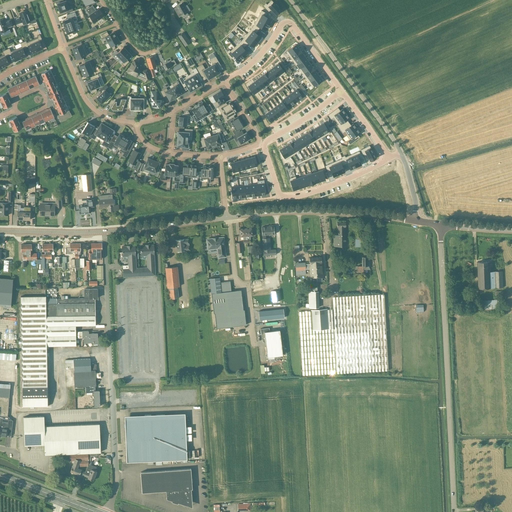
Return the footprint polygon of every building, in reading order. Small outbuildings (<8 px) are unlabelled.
[(266,3),(263,5),(269,11),(271,9),(276,14),(281,10),(278,7),(279,7),(276,4),(271,0),(267,4),(266,3)] [(60,2),(56,3),(58,7),(60,12),(66,10),(67,13),(73,11),(71,6),(67,7),(65,1),(61,3),(60,2)] [(187,5),(184,7),(182,3),(176,6),(176,7),(174,8),(179,16),(181,15),(183,18),(189,15),(187,12),(190,10),(187,5)] [(94,23),(104,16),(99,9),(95,12),(92,6),(93,6),(92,5),(86,10),(90,15),(89,16),(94,23)] [(30,22),(26,11),(24,11),(23,10),(21,11),(21,12),(19,13),(20,15),(18,17),(14,18),(16,24),(23,22),(23,24),(30,22)] [(261,10),(257,18),(269,25),(271,19),(266,16),(267,13),(261,10)] [(68,19),(62,21),(67,34),(76,31),(72,18),(77,16),(75,12),(66,15),(68,19)] [(257,18),(253,26),(258,30),(260,27),(266,30),(269,25),(257,18)] [(0,20),(0,30),(1,32),(7,30),(7,28),(13,26),(10,20),(6,21),(4,21),(3,19),(0,20)] [(253,26),(247,34),(257,42),(258,41),(261,38),(260,38),(261,37),(256,33),(258,30),(253,26)] [(104,37),(107,42),(117,37),(114,32),(109,35),(107,32),(101,35),(103,38),(104,37)] [(183,33),(178,36),(185,46),(190,43),(183,33)] [(247,34),(241,41),(246,45),(248,42),(253,46),(257,42),(247,34)] [(32,40),(37,51),(43,49),(40,41),(42,40),(40,35),(37,36),(38,37),(32,40)] [(117,37),(107,42),(108,42),(111,46),(119,41),(117,37)] [(31,54),(37,51),(32,40),(26,42),(26,41),(23,42),(26,48),(28,47),(31,54)] [(241,41),(234,47),(243,57),(248,53),(243,48),(246,45),(241,41)] [(22,46),(16,49),(20,58),(26,56),(23,49),(26,48),(23,42),(20,43),(22,46)] [(75,54),(85,49),(86,49),(84,44),(73,49),(75,54)] [(296,44),(286,51),(289,56),(299,49),(296,44)] [(116,54),(120,58),(127,51),(123,47),(116,54)] [(229,49),(227,52),(231,59),(234,56),(239,61),(243,57),(234,47),(230,51),(229,49)] [(9,48),(6,50),(9,55),(12,54),(15,61),(20,58),(16,49),(11,51),(9,48)] [(86,49),(75,54),(77,59),(88,54),(86,49)] [(299,49),(289,56),(292,60),(302,53),(303,53),(299,49)] [(0,56),(0,59),(4,66),(9,63),(6,57),(9,55),(6,50),(3,51),(5,54),(0,56)] [(131,55),(127,51),(120,58),(124,62),(122,63),(124,66),(129,62),(127,59),(131,55)] [(302,53),(292,60),(296,65),(306,58),(303,53),(302,53)] [(156,66),(153,56),(146,58),(149,68),(148,68),(151,78),(156,76),(153,67),(156,66)] [(209,67),(214,76),(220,72),(217,67),(221,65),(216,56),(210,60),(213,65),(209,67)] [(306,58),(296,65),(299,69),(309,62),(306,58)] [(133,60),(128,72),(145,80),(145,81),(150,79),(147,69),(142,71),(140,71),(141,70),(138,69),(137,67),(138,66),(139,63),(133,60)] [(82,70),(82,71),(93,66),(92,66),(90,61),(80,66),(80,67),(79,67),(80,71),(82,70)] [(173,66),(170,61),(162,66),(165,70),(173,66)] [(309,62),(299,69),(302,74),(312,66),(309,62)] [(278,63),(273,66),(280,75),(280,76),(285,73),(278,63)] [(202,64),(197,67),(202,76),(206,74),(208,79),(214,76),(209,67),(205,69),(202,64)] [(82,71),(84,76),(95,71),(93,66),(82,71)] [(273,66),(270,69),(276,77),(276,78),(280,75),(273,66)] [(312,66),(302,74),(305,78),(315,71),(316,71),(312,66)] [(194,72),(189,75),(196,88),(200,87),(199,85),(201,84),(198,77),(200,76),(196,68),(193,70),(194,72)] [(49,96),(50,100),(53,99),(54,103),(52,104),(54,108),(52,108),(53,110),(55,109),(57,113),(59,112),(60,115),(60,114),(60,115),(58,116),(60,122),(66,119),(66,118),(72,116),(70,113),(69,110),(50,69),(48,70),(41,73),(42,75),(40,76),(42,80),(40,81),(41,83),(42,82),(44,86),(47,85),(48,89),(46,90),(48,94),(46,95),(47,96),(49,96)] [(270,69),(267,71),(267,72),(272,79),(273,79),(276,77),(270,69)] [(267,71),(262,75),(270,84),(274,81),(273,79),(272,79),(267,72),(267,71)] [(315,71),(305,78),(308,82),(318,75),(315,71)] [(92,80),(87,82),(89,86),(88,87),(89,90),(90,89),(90,90),(91,90),(92,92),(96,91),(95,88),(100,86),(97,78),(99,78),(101,77),(100,73),(98,74),(90,77),(92,80)] [(196,88),(189,75),(183,78),(182,76),(179,78),(183,86),(186,84),(190,91),(192,89),(193,90),(196,88)] [(262,75),(259,77),(266,87),(270,84),(262,75)] [(318,75),(308,82),(312,87),(322,80),(318,75)] [(36,76),(31,78),(35,87),(36,86),(36,85),(39,84),(36,76)] [(259,77),(256,80),(263,89),(266,87),(259,77)] [(31,78),(26,80),(30,88),(33,87),(33,88),(35,87),(31,78)] [(26,80),(21,82),(26,91),(27,91),(27,90),(30,88),(26,80)] [(256,80),(252,82),(258,90),(259,92),(263,89),(256,80)] [(174,86),(171,88),(176,98),(180,96),(179,95),(182,94),(178,88),(181,86),(178,81),(173,84),(174,86)] [(21,82),(17,84),(20,92),(23,91),(24,92),(26,91),(21,82)] [(252,82),(248,86),(254,93),(258,90),(252,82)] [(17,84),(12,86),(16,95),(18,95),(17,94),(20,92),(17,84)] [(96,98),(101,104),(110,96),(105,90),(108,87),(105,84),(99,91),(101,93),(96,98)] [(7,89),(11,97),(14,95),(15,96),(16,95),(12,86),(7,89)] [(173,100),(176,98),(171,88),(168,90),(166,88),(161,91),(164,96),(167,95),(170,100),(173,99),(173,100)] [(297,89),(291,93),(297,101),(303,97),(297,89)] [(11,97),(8,91),(6,92),(6,93),(0,95),(0,99),(1,101),(3,107),(4,108),(11,104),(8,98),(11,97)] [(149,99),(149,100),(151,104),(152,107),(156,107),(159,107),(164,104),(164,99),(161,99),(157,99),(157,95),(158,94),(156,91),(151,91),(151,99),(149,99)] [(225,97),(224,95),(225,95),(223,92),(222,92),(222,91),(213,96),(216,101),(215,102),(217,106),(219,105),(220,105),(225,102),(222,98),(225,97)] [(291,93),(286,97),(292,105),(297,101),(291,93)] [(137,110),(137,98),(131,98),(131,97),(128,96),(125,103),(128,104),(128,108),(130,108),(130,109),(134,109),(134,110),(137,110)] [(137,98),(137,110),(139,110),(139,109),(143,109),(143,108),(146,108),(146,104),(148,103),(146,97),(143,98),(137,98)] [(286,97),(281,101),(287,109),(287,108),(292,105),(286,97)] [(110,107),(113,110),(122,110),(126,98),(121,99),(119,105),(117,105),(117,100),(115,101),(110,107)] [(281,101),(278,104),(284,111),(288,109),(287,108),(287,109),(281,101)] [(218,107),(222,114),(233,107),(233,106),(234,106),(232,103),(231,103),(230,102),(225,105),(224,104),(218,107)] [(197,105),(204,118),(212,113),(211,112),(208,107),(205,108),(202,103),(200,105),(199,104),(197,105)] [(278,104),(275,106),(281,114),(284,111),(278,104)] [(204,118),(197,105),(194,107),(195,108),(192,109),(195,114),(192,116),(196,122),(197,122),(204,118)] [(275,106),(272,109),(277,116),(281,114),(275,106)] [(233,107),(222,114),(226,121),(227,120),(232,118),(231,116),(236,113),(236,111),(237,111),(235,108),(234,109),(233,107)] [(338,107),(328,115),(331,119),(333,117),(336,121),(346,113),(342,109),(340,110),(338,107)] [(47,109),(45,110),(49,119),(54,117),(50,109),(47,110),(47,109)] [(272,109),(268,111),(274,119),(277,116),(272,109)] [(44,112),(41,113),(45,121),(49,119),(45,110),(44,111),(44,112)] [(179,116),(179,120),(178,124),(179,124),(178,125),(181,125),(184,125),(186,125),(187,122),(188,122),(193,120),(188,111),(184,114),(183,116),(179,116)] [(268,111),(265,114),(271,122),(274,119),(268,111)] [(37,113),(36,114),(40,123),(45,121),(41,113),(38,114),(37,113)] [(346,113),(336,121),(338,124),(337,125),(340,129),(349,122),(347,119),(349,118),(346,113)] [(35,116),(32,117),(35,125),(40,123),(36,114),(34,115),(35,116)] [(22,128),(25,127),(22,122),(19,123),(16,116),(9,120),(9,121),(12,126),(14,131),(22,128)] [(232,123),(233,126),(241,122),(240,121),(241,120),(240,118),(239,119),(238,116),(233,119),(232,118),(227,120),(229,125),(232,123)] [(28,118),(27,118),(31,127),(35,125),(32,117),(29,119),(28,118)] [(22,122),(25,127),(26,130),(31,127),(27,118),(25,119),(25,120),(22,122)] [(81,134),(82,132),(85,133),(88,136),(94,126),(91,124),(88,122),(86,125),(84,124),(76,129),(78,132),(81,134)] [(241,122),(233,126),(235,129),(233,130),(235,134),(240,131),(239,130),(244,127),(243,125),(243,124),(242,122),(241,122)] [(323,122),(319,125),(325,136),(330,133),(323,122)] [(349,122),(340,129),(343,133),(344,132),(346,135),(356,128),(353,123),(351,125),(349,122)] [(97,135),(101,137),(108,126),(105,124),(104,124),(101,123),(97,130),(94,128),(90,136),(94,139),(97,135)] [(319,125),(315,128),(321,138),(325,136),(319,125)] [(108,126),(101,137),(105,140),(102,144),(107,147),(108,147),(112,139),(109,137),(113,130),(111,128),(108,126)] [(312,130),(311,130),(318,140),(321,138),(315,128),(312,130)] [(356,128),(346,135),(349,139),(347,140),(350,144),(360,137),(357,134),(360,132),(356,128)] [(178,136),(177,139),(188,139),(189,136),(192,136),(192,130),(185,129),(185,132),(178,131),(178,132),(177,132),(177,136),(178,136)] [(311,129),(306,132),(307,133),(313,143),(318,140),(311,130),(312,130),(311,129)] [(211,136),(214,147),(218,146),(218,145),(221,144),(220,141),(224,140),(222,134),(221,135),(221,132),(218,133),(218,134),(211,136)] [(250,138),(247,132),(240,136),(238,132),(233,136),(236,141),(239,140),(241,144),(250,138)] [(112,139),(108,147),(111,149),(113,146),(118,150),(125,137),(124,136),(125,135),(121,133),(120,134),(115,141),(112,139)] [(307,133),(303,135),(309,144),(309,145),(313,143),(307,133)] [(303,135),(300,137),(305,146),(309,144),(303,135)] [(211,148),(214,147),(211,136),(204,138),(204,137),(201,138),(202,140),(201,141),(202,146),(206,145),(207,148),(210,147),(211,148)] [(125,137),(118,150),(124,153),(122,155),(126,157),(131,150),(127,148),(131,140),(131,139),(127,137),(127,138),(125,137)] [(300,137),(296,139),(302,148),(301,148),(302,149),(306,147),(305,146),(300,137)] [(86,141),(81,138),(76,145),(81,148),(86,141)] [(188,139),(177,139),(177,142),(176,142),(176,145),(177,145),(177,146),(183,146),(182,149),(189,150),(189,144),(190,144),(191,140),(188,139)] [(293,141),(292,141),(298,151),(298,150),(301,148),(302,148),(296,139),(293,141)] [(293,141),(287,144),(288,144),(294,154),(299,151),(298,150),(298,151),(292,141),(293,141)] [(288,144),(284,146),(290,157),(294,154),(288,144)] [(363,148),(361,150),(364,155),(367,154),(370,160),(376,157),(374,154),(373,150),(372,151),(369,145),(363,148)] [(284,146),(279,149),(286,159),(290,157),(284,146)] [(141,153),(135,149),(129,160),(135,164),(134,167),(137,168),(141,161),(138,160),(141,153)] [(356,152),(350,154),(356,167),(356,166),(357,167),(360,165),(361,164),(359,158),(361,157),(359,151),(356,152)] [(106,161),(108,157),(98,153),(96,157),(106,161)] [(345,155),(341,157),(342,158),(345,164),(347,163),(350,169),(356,167),(350,154),(345,157),(345,155)] [(142,164),(140,170),(143,171),(144,168),(150,170),(154,160),(147,158),(145,165),(142,164)] [(339,159),(334,162),(339,174),(340,173),(340,174),(343,172),(344,171),(342,165),(345,164),(342,158),(339,159)] [(154,160),(150,170),(156,172),(155,176),(158,177),(160,170),(157,169),(160,162),(154,160)] [(328,164),(325,165),(328,171),(331,170),(333,176),(339,174),(334,162),(328,164)] [(161,171),(161,179),(167,180),(167,176),(171,177),(172,164),(169,163),(169,164),(166,164),(165,171),(161,171)] [(174,164),(172,164),(171,177),(175,177),(175,180),(179,181),(180,174),(180,172),(177,172),(178,165),(174,165),(174,164)] [(183,174),(180,174),(179,181),(179,182),(184,183),(185,176),(189,176),(190,164),(186,164),(186,165),(183,165),(183,174)] [(322,170),(316,172),(319,181),(325,179),(322,170)] [(311,172),(305,174),(306,175),(309,184),(309,185),(315,183),(314,183),(311,173),(311,172)] [(311,173),(314,183),(319,181),(316,172),(311,173)] [(90,174),(82,175),(83,191),(91,190),(92,190),(90,174)] [(306,175),(301,177),(304,186),(309,184),(306,175)] [(295,176),(289,178),(293,190),(299,188),(296,178),(295,176)] [(296,178),(299,188),(304,186),(301,177),(296,178)] [(264,183),(258,184),(259,195),(266,194),(264,183)] [(238,186),(231,187),(232,198),(239,197),(238,186)] [(112,199),(112,194),(99,196),(99,200),(100,207),(108,206),(108,211),(119,210),(118,205),(113,206),(113,199),(112,199)] [(62,207),(61,197),(55,198),(55,203),(47,203),(47,204),(40,204),(40,215),(44,215),(45,214),(54,215),(55,207),(56,207),(56,208),(62,207)] [(79,205),(78,205),(79,205),(79,213),(79,214),(80,214),(84,213),(84,212),(86,212),(86,213),(90,213),(90,212),(90,207),(94,206),(93,199),(86,200),(87,204),(79,205)] [(9,203),(0,202),(0,214),(8,215),(9,203)] [(15,204),(14,210),(18,210),(17,219),(23,219),(24,212),(24,208),(21,208),(21,205),(15,204)] [(346,227),(346,222),(337,222),(337,227),(337,232),(333,232),(334,247),(345,246),(345,227),(346,227)] [(268,226),(261,227),(262,235),(263,239),(262,239),(263,251),(264,255),(276,254),(275,249),(270,250),(269,238),(265,238),(265,235),(275,234),(274,225),(268,226)] [(212,239),(207,239),(208,249),(208,253),(218,252),(218,257),(225,257),(223,237),(218,238),(218,237),(212,238),(212,239)] [(185,256),(185,250),(189,250),(188,239),(176,240),(177,251),(181,251),(182,256),(185,256)] [(66,246),(66,254),(75,254),(75,243),(70,243),(70,246),(66,246)] [(80,243),(75,243),(75,254),(75,264),(75,267),(84,267),(84,258),(80,258),(80,259),(79,259),(79,254),(80,254),(80,243)] [(26,244),(26,259),(37,259),(37,253),(31,253),(31,252),(31,244),(26,244)] [(147,267),(139,268),(139,276),(155,275),(154,245),(150,245),(150,244),(146,245),(141,245),(141,255),(141,259),(147,259),(147,267)] [(127,246),(122,246),(122,256),(123,261),(128,260),(129,268),(123,269),(123,277),(139,276),(139,268),(136,268),(135,246),(131,246),(131,245),(127,246)] [(310,278),(317,278),(315,257),(309,258),(310,258),(310,262),(309,262),(309,264),(296,265),(296,275),(299,275),(299,271),(305,271),(305,270),(310,269),(310,278)] [(363,266),(357,266),(357,272),(363,272),(363,270),(370,270),(370,257),(362,257),(363,266)] [(4,260),(4,271),(12,271),(12,261),(4,260)] [(491,272),(490,261),(478,262),(479,288),(503,287),(502,271),(491,272)] [(179,286),(177,266),(165,267),(168,299),(179,298),(178,286),(179,286)] [(6,307),(9,308),(11,306),(13,279),(0,277),(0,305),(4,306),(6,307)] [(219,277),(209,278),(211,293),(214,314),(214,313),(216,328),(246,325),(244,310),(243,310),(242,295),(237,295),(236,290),(231,291),(230,281),(220,282),(219,277)] [(68,299),(68,296),(61,296),(61,298),(61,299),(57,299),(57,303),(46,303),(46,296),(20,296),(22,407),(48,406),(47,346),(76,346),(76,326),(95,325),(95,298),(97,298),(97,289),(84,289),(84,298),(68,299)] [(280,301),(279,290),(271,291),(272,302),(280,301)] [(318,291),(308,291),(309,308),(319,308),(318,291)] [(388,371),(384,294),(332,297),(333,309),(327,309),(311,310),(311,311),(299,312),(300,330),(302,375),(388,371)] [(480,301),(480,299),(479,299),(478,301),(480,301),(480,307),(483,306),(484,310),(498,310),(498,308),(499,308),(498,300),(497,300),(480,301)] [(283,308),(258,311),(259,320),(284,317),(283,308)] [(270,331),(269,328),(260,329),(261,337),(265,337),(267,357),(283,355),(280,330),(270,331)] [(88,331),(82,331),(82,338),(84,338),(84,342),(93,342),(93,344),(98,343),(98,338),(97,338),(97,334),(88,334),(88,331)] [(90,358),(65,360),(65,367),(74,367),(74,386),(85,385),(95,385),(96,385),(95,372),(96,372),(96,364),(91,365),(90,358)] [(95,385),(85,385),(85,393),(94,393),(94,406),(92,406),(92,409),(97,408),(97,406),(99,406),(99,390),(95,390),(95,385)] [(0,406),(1,407),(1,415),(8,416),(10,388),(0,387),(0,406)] [(44,416),(23,417),(24,445),(44,444),(45,454),(100,452),(99,424),(44,426),(44,416)] [(126,441),(127,462),(187,459),(185,417),(125,420),(126,441)] [(1,435),(6,436),(7,431),(11,432),(12,421),(11,419),(9,419),(9,423),(0,421),(0,436),(1,437),(1,435)] [(221,463),(234,462),(232,423),(218,424),(221,463)] [(86,471),(84,476),(88,477),(88,478),(93,480),(97,471),(95,470),(96,467),(91,465),(92,462),(92,456),(94,456),(94,453),(89,454),(89,462),(86,471)] [(80,474),(84,476),(86,471),(81,470),(82,469),(78,468),(78,466),(87,466),(88,463),(88,454),(69,455),(69,461),(74,460),(70,471),(79,475),(80,474)] [(237,501),(260,500),(259,461),(235,462),(236,498),(226,498),(226,501),(234,500),(237,499),(237,501)] [(221,464),(207,464),(209,503),(223,503),(221,464)] [(192,489),(191,468),(140,472),(142,492),(167,491),(167,498),(187,504),(191,501),(190,489),(192,489)]
